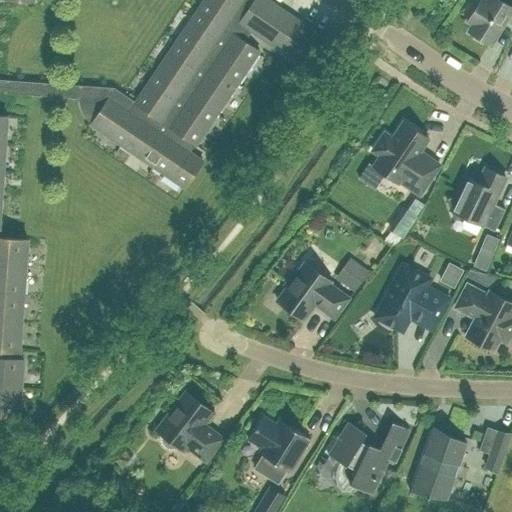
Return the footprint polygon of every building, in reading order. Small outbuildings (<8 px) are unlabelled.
[(0,0),(0,415),(18,417),(23,360),(0,358),(0,349),(19,351),(27,239),(0,236),(0,205),(6,116),(0,115),(0,91),(80,97),(80,102),(81,107),(82,111),(85,115),(88,119),(92,122),(90,124),(184,188),(202,161),(188,151),(193,144),(195,145),(259,51),(243,41),(250,31),(302,66),(321,37),(267,0),(253,0),(252,2),(249,0),(203,0),(134,103),(113,89),(0,80),(0,0),(23,0),(33,1),(32,0),(0,0)] [(511,2),(510,7),(498,0),(486,0),(485,2),(481,0),(478,0),(467,20),(472,23),(468,31),(473,34),(470,37),(482,44),(484,40),(489,43),(503,21),(511,26),(511,2)] [(428,138),(403,121),(392,137),(384,132),(371,150),(379,156),(372,165),(398,183),(399,181),(419,195),(439,165),(419,151),(428,138)] [(447,200),(454,219),(463,216),(494,231),(504,209),(493,203),(505,177),(484,168),(477,183),(465,177),(456,197),(447,200)] [(490,259),(477,254),(473,265),(486,270),(490,259)] [(334,278),(353,292),(368,270),(349,257),(334,278)] [(286,287),(276,300),(302,319),(315,302),(319,305),(318,306),(334,318),(349,297),(329,283),(330,281),(304,262),(295,275),(292,272),(283,285),(286,287)] [(374,316),(402,331),(411,314),(433,325),(447,298),(426,287),(430,278),(402,263),(374,316)] [(468,269),(465,276),(491,289),(497,277),(468,269)] [(467,284),(455,307),(469,315),(470,313),(476,316),(465,335),(493,350),(499,339),(506,343),(511,331),(511,316),(511,313),(511,303),(489,291),(487,295),(467,284)] [(156,430),(161,434),(160,438),(162,442),(165,446),(168,448),(173,448),(177,446),(182,450),(186,445),(205,460),(221,438),(208,428),(208,430),(201,425),(212,412),(185,392),(156,430)] [(309,438),(279,419),(276,425),(261,415),(247,438),(262,447),(259,452),(289,471),(309,438)] [(365,432),(347,421),(327,454),(340,461),(338,464),(335,471),(335,478),(337,485),(341,490),(348,489),(353,485),(371,494),(388,459),(394,462),(409,430),(391,421),(379,448),(368,443),(367,444),(360,440),(365,432)] [(431,493),(446,498),(466,442),(430,430),(411,486),(426,491),(425,493),(431,495),(431,493)] [(497,431),(485,466),(498,470),(511,436),(497,431)] [(268,484),(251,511),(274,511),(285,495),(268,484)]
